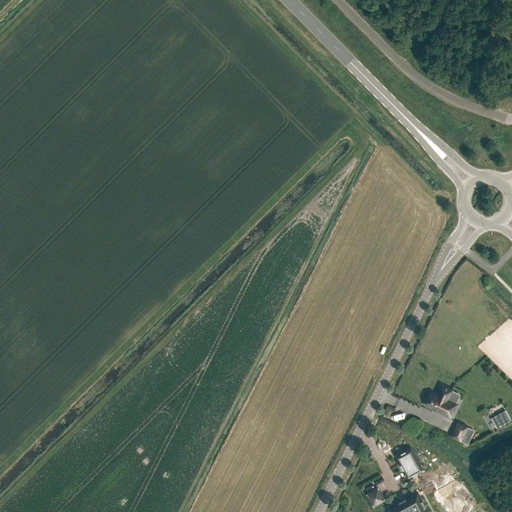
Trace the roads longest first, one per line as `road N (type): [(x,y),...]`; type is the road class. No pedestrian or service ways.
road 1 (unclassified): [(318,511),(440,269),(475,224)]
road 2 (secondary): [(469,181),(289,0)]
road 3 (unclassified): [(511,120),(427,88),(334,0)]
